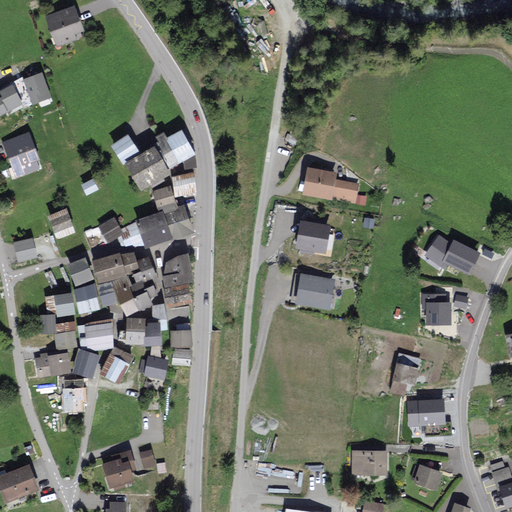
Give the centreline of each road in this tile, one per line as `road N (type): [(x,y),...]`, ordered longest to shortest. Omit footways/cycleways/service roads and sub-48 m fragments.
road 1 (track): [(276,0),(287,12),(289,52),(247,309),(235,511)]
road 2 (tertiary): [(192,511),(203,235)]
road 3 (residential): [(511,253),(462,383),(462,446),(481,511)]
road 4 (unclassified): [(70,511),(30,418),(0,258)]
road 5 (tertiary): [(203,235),(197,123),(122,0)]
